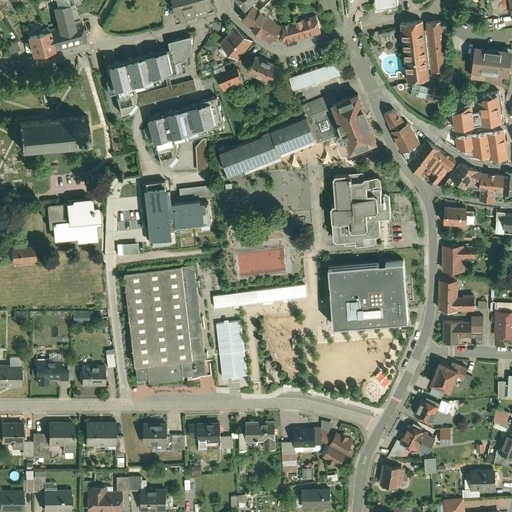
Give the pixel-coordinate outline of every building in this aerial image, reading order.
[(173,0),(174,1),(178,17),(215,7),(213,0),(214,0),(173,0)] [(252,0),(240,16),(270,39),(282,23),(252,0)] [(56,25),(50,27),(55,45),(87,37),(83,20),(75,22),(73,12),(77,11),(74,2),(71,3),(70,1),(52,5),(56,25)] [(282,23),(282,39),(320,29),(315,11),(281,20),(282,23)] [(423,16),(398,20),(404,66),(404,68),(405,76),(431,73),(430,67),(447,65),(441,17),(424,19),(423,16)] [(33,50),(55,45),(50,27),(50,24),(44,25),(40,18),(25,25),(28,29),(33,50)] [(254,40),(233,22),(217,39),(238,57),(254,40)] [(192,31),(170,37),(172,44),(107,59),(119,109),(124,108),(129,106),(132,103),(135,99),(137,94),(136,92),(137,88),(135,80),(184,68),(182,56),(185,55),(187,53),(190,51),(192,48),(193,44),(194,40),(193,35),(192,31)] [(511,56),(511,43),(474,38),(470,72),(502,76),(503,70),(510,71),(511,56)] [(255,51),(247,68),(270,78),(277,61),(255,51)] [(212,62),(222,87),(244,79),(238,63),(225,68),(221,58),(212,62)] [(336,61),(290,76),(293,87),(340,72),(336,61)] [(194,77),(136,92),(139,103),(197,88),(194,77)] [(412,79),(411,91),(437,93),(438,82),(412,79)] [(451,102),(453,120),(504,113),(500,87),(468,91),(469,94),(451,102)] [(378,138),(359,88),(333,97),(331,91),(301,103),(305,113),(261,130),(262,132),(218,149),(228,174),(281,153),(280,151),(314,138),(316,142),(344,131),(351,149),(378,138)] [(226,120),(219,95),(150,112),(162,162),(167,161),(171,159),(175,156),(177,152),(179,147),(179,141),(178,133),(226,120)] [(389,127),(402,121),(396,106),(382,111),(389,127)] [(22,147),(22,148),(23,148),(23,149),(25,149),(25,147),(35,147),(35,148),(38,147),(38,146),(48,145),(48,146),(50,146),(50,145),(61,144),(61,145),(63,145),(63,144),(74,143),(74,144),(76,144),(76,143),(78,142),(79,146),(85,145),(85,142),(87,142),(89,142),(89,141),(90,140),(90,139),(89,139),(89,134),(90,134),(90,132),(89,132),(88,123),(89,123),(89,121),(87,121),(87,116),(88,116),(88,114),(87,114),(86,114),(86,113),(84,113),(85,114),(74,115),(73,114),(71,114),(71,115),(61,116),(61,115),(58,116),(48,117),(45,117),(45,118),(35,119),(35,118),(33,118),(33,119),(22,120),(22,119),(20,119),(20,120),(20,121),(19,121),(19,123),(20,122),(20,127),(19,127),(19,129),(20,129),(21,138),(20,138),(21,141),(21,140),(22,145),(21,145),(21,147),(22,147)] [(402,121),(389,127),(399,149),(401,148),(419,141),(410,118),(402,121)] [(504,127),(457,133),(459,147),(468,152),(509,158),(504,127)] [(427,135),(422,142),(419,141),(401,148),(410,160),(437,181),(456,157),(427,135)] [(207,139),(196,139),(197,168),(208,168),(207,139)] [(478,168),(460,157),(444,181),(451,185),(455,178),(468,185),(472,179),(479,181),(480,169),(478,168)] [(511,168),(503,169),(503,172),(503,189),(503,191),(511,190),(511,168)] [(362,169),(335,171),(332,175),(332,183),(334,201),(333,201),(330,205),(332,231),(332,238),(335,240),(342,240),(343,243),(345,245),(373,243),(377,239),(376,234),(378,234),(381,230),(380,217),(387,217),(391,213),(389,192),(386,189),(382,190),(381,175),(377,172),(365,173),(365,172),(362,169)] [(503,172),(480,169),(479,181),(478,186),(480,186),(496,188),(503,189),(503,172)] [(213,193),(213,183),(180,184),(180,195),(213,193)] [(151,236),(172,234),(171,223),(210,219),(208,196),(169,200),(168,185),(146,187),(151,236)] [(496,188),(480,186),(479,197),(494,199),(496,188)] [(51,228),(52,244),(97,240),(95,223),(99,223),(97,203),(91,204),(90,195),(64,198),(64,201),(45,203),(48,228),(51,228)] [(466,205),(444,203),(442,222),(465,224),(465,223),(475,224),(476,209),(466,208),(466,205)] [(511,209),(507,209),(506,215),(497,215),(497,228),(511,229),(511,209)] [(473,234),(460,233),(460,241),(473,242),(473,234)] [(123,253),(139,252),(138,242),(122,243),(123,253)] [(10,246),(11,265),(34,263),(33,244),(10,246)] [(475,244),(441,244),(441,270),(463,271),(463,257),(475,257),(475,244)] [(401,261),(328,268),(333,325),(406,318),(401,261)] [(195,265),(123,274),(134,365),(145,363),(148,383),(182,379),(182,375),(206,373),(204,356),(212,355),(209,336),(203,337),(195,265)] [(457,280),(438,280),(438,309),(474,309),(474,293),(461,293),(461,295),(457,295),(457,280)] [(306,283),(213,295),(215,306),(307,295),(306,283)] [(511,310),(494,310),(493,336),(511,337),(511,310)] [(11,313),(11,321),(27,320),(26,312),(11,313)] [(72,313),(72,323),(92,324),(92,313),(72,313)] [(470,319),(469,332),(469,335),(483,335),(483,315),(470,315),(470,319)] [(470,319),(441,319),(441,341),(459,341),(459,332),(469,332),(470,319)] [(247,373),(241,320),(217,322),(223,376),(247,373)] [(104,351),(105,366),(113,365),(111,350),(104,351)] [(34,354),(34,386),(49,386),(49,380),(73,380),(72,361),(66,361),(66,372),(59,372),(58,353),(34,354)] [(450,365),(438,360),(429,383),(432,384),(444,388),(450,391),(455,376),(462,379),(464,373),(467,366),(452,360),(450,365)] [(80,379),(80,385),(103,384),(102,362),(80,363),(80,370),(77,370),(77,379),(80,379)] [(0,363),(0,383),(21,384),(21,363),(0,363)] [(472,376),(464,373),(462,379),(459,385),(467,388),(472,376)] [(507,396),(508,384),(505,384),(505,381),(497,380),(496,395),(507,396)] [(439,400),(444,388),(432,384),(428,395),(439,400)] [(422,397),(420,396),(412,412),(414,413),(414,415),(429,423),(430,421),(432,422),(439,408),(440,406),(438,405),(439,403),(423,396),(422,397)] [(441,398),(439,403),(438,405),(440,406),(439,408),(442,409),(447,400),(441,398)] [(447,400),(442,409),(442,410),(452,415),(459,400),(447,400)] [(493,422),(507,428),(510,422),(505,420),(508,414),(496,409),(494,415),(493,422)] [(47,432),(47,444),(61,444),(61,451),(71,451),(71,419),(47,419),(47,432)] [(273,419),(245,420),(245,432),(245,441),(262,440),(263,447),(274,447),(274,434),(277,433),(277,426),(273,427),(273,419)] [(321,426),(321,429),(327,432),(331,423),(320,419),(321,426)] [(21,420),(0,420),(0,441),(12,442),(12,447),(21,447),(21,440),(21,420)] [(113,420),(84,420),(84,444),(113,444),(113,435),(113,420)] [(219,420),(196,421),(196,422),(189,422),(189,435),(197,435),(197,449),(206,448),(206,441),(219,440),(219,435),(219,420)] [(165,421),(142,421),(142,444),(150,444),(150,449),(171,449),(171,448),(171,434),(165,434),(165,421)] [(409,423),(400,440),(406,443),(415,448),(417,445),(428,451),(436,436),(419,428),(421,425),(413,421),(411,424),(409,423)] [(511,422),(510,422),(507,428),(497,452),(511,458),(511,422)] [(312,426),(313,427),(313,444),(321,443),(321,440),(321,429),(321,426),(312,426)] [(293,441),(294,445),(313,445),(313,444),(313,427),(293,427),(293,441)] [(351,444),(353,440),(347,438),(340,434),(335,431),(333,435),(327,432),(321,429),(321,440),(328,444),(321,457),(339,467),(346,454),(350,456),(355,446),(351,444)] [(449,429),(439,429),(439,444),(449,444),(449,429)] [(31,432),(31,440),(31,456),(47,456),(47,444),(47,432),(31,432)] [(171,434),(171,448),(184,448),(183,434),(171,434)] [(231,434),(219,435),(219,440),(220,448),(232,448),(231,434)] [(121,435),(113,435),(113,444),(113,453),(123,453),(121,435)] [(406,443),(400,440),(397,439),(389,454),(400,455),(406,443)] [(31,440),(21,440),(21,447),(21,454),(26,456),(31,456),(31,440)] [(293,441),(280,442),(280,454),(294,453),(294,445),(293,441)] [(492,461),(494,453),(487,452),(485,460),(492,461)] [(435,455),(422,456),(422,473),(436,473),(435,455)] [(380,464),(378,483),(398,486),(399,481),(402,481),(404,467),(380,464)] [(314,467),(301,468),(301,479),(314,478),(314,467)] [(493,491),(493,468),(470,468),(470,490),(470,491),(493,491)] [(200,469),(191,470),(192,479),(201,478),(200,469)] [(42,492),(42,486),(42,472),(31,472),(31,492),(42,492)] [(337,481),(337,474),(319,475),(320,482),(337,481)] [(140,490),(140,488),(140,476),(126,476),(126,477),(127,490),(140,490)] [(127,490),(126,477),(114,477),(114,491),(120,491),(127,490)] [(80,494),(85,494),(85,486),(89,486),(89,480),(79,481),(80,494)] [(42,511),(69,511),(69,507),(72,507),(72,494),(69,494),(69,489),(55,489),(55,486),(42,486),(42,492),(42,511)] [(120,491),(114,491),(104,491),(104,486),(89,486),(85,486),(85,494),(85,511),(120,511),(121,511),(120,491)] [(140,511),(165,511),(165,487),(140,488),(140,490),(140,511)] [(328,487),(301,487),(301,508),(329,508),(328,487)] [(23,510),(23,489),(0,489),(0,510),(23,510)] [(499,511),(481,511),(464,511),(463,498),(443,499),(443,504),(436,504),(436,511),(499,511)]
